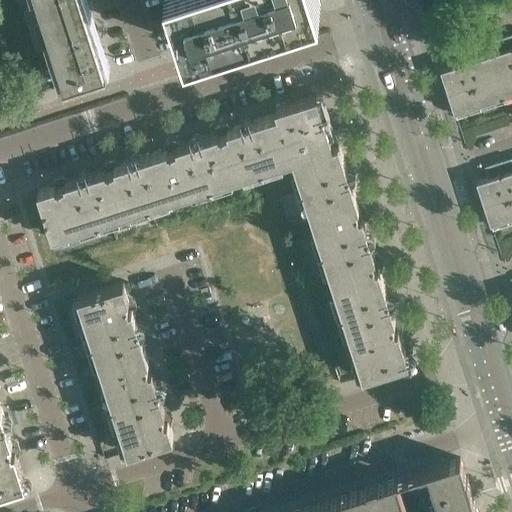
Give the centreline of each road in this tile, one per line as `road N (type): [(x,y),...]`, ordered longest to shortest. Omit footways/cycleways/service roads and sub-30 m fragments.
road 1 (residential): [(477,362),(226,445)]
road 2 (residential): [(252,511),(501,432)]
road 3 (residential): [(76,496),(0,254)]
road 4 (residential): [(163,100),(372,34)]
road 5 (residential): [(226,445),(171,275)]
road 6 (residential): [(0,151),(163,100)]
road 7 (residential): [(226,445),(76,496)]
road 8 (residential): [(372,34),(419,173)]
road 9 (residential): [(419,173),(455,290)]
road 10 (residential): [(475,283),(439,167)]
